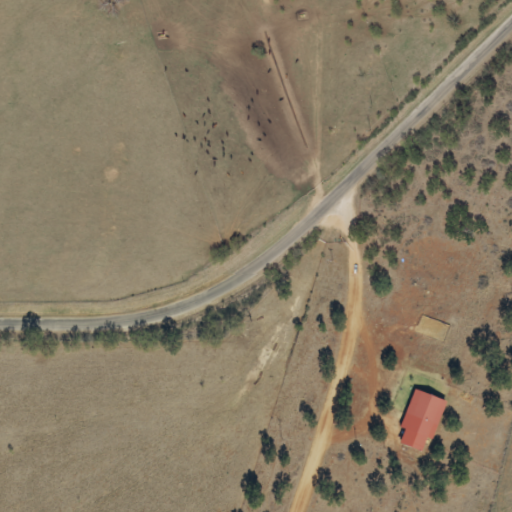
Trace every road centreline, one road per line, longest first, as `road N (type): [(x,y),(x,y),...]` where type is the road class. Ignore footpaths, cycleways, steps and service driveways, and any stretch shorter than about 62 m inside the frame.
road 1 (residential): [(0,326),(342,275),(511,34)]
road 2 (residential): [(284,511),(357,285),(342,275)]
